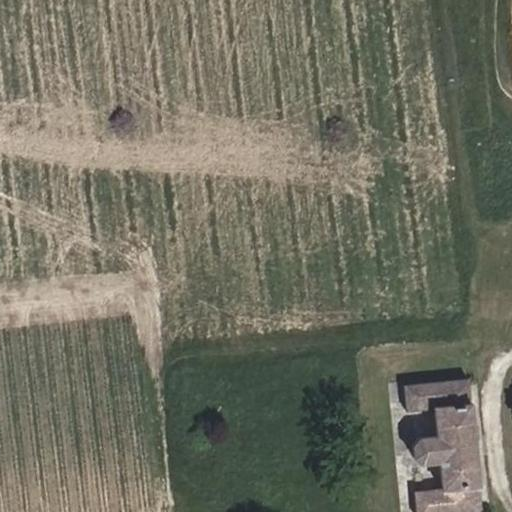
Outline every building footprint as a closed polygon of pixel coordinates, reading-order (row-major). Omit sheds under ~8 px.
[(421,371),(422,382),(440,380),(438,369),(421,371)] [(440,380),(422,382),(405,384),(407,411),(421,410),(423,437),(418,437),(413,444),(414,459),(419,463),(425,462),(428,488),(415,490),(416,511),(480,511),(481,511),(469,377),(440,380)] [(245,433),(232,434),(234,452),(246,452),(245,433)] [(187,448),(189,470),(218,466),(215,447),(187,448)] [(246,452),(234,452),(237,482),(250,480),(246,452)]
